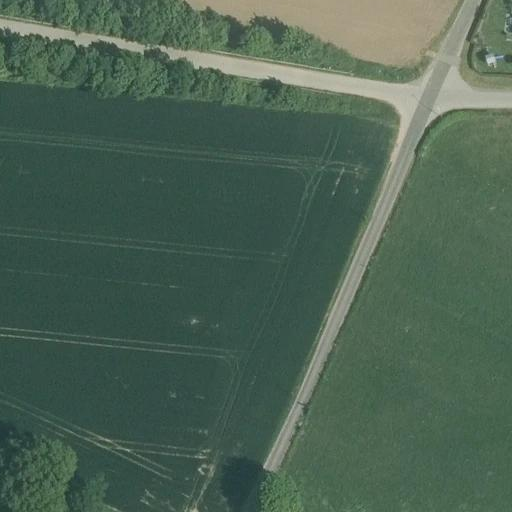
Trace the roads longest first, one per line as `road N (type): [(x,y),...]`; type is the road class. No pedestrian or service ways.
road 1 (unclassified): [(253,511),(371,218),(432,98)]
road 2 (unclassified): [(432,98),(0,33)]
